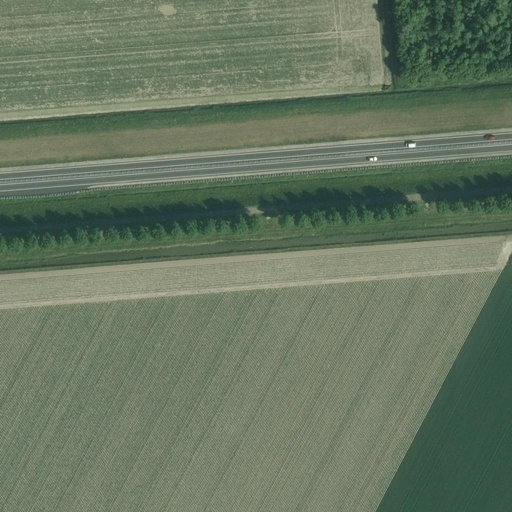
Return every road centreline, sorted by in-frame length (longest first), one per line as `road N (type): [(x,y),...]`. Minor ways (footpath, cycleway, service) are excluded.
road 1 (trunk): [(511,136),(0,177)]
road 2 (trunk): [(0,188),(511,148)]
